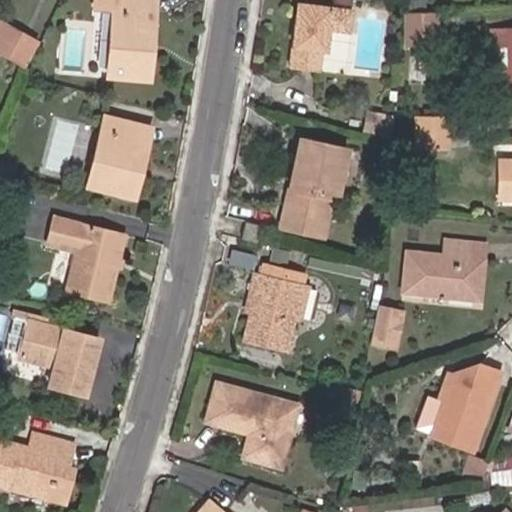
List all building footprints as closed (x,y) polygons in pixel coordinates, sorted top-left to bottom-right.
[(119,13),(114,78),(155,81),(158,61),(151,61),(152,44),(159,45),(161,0),(100,0),(99,12),(119,13)] [(310,49),(324,51),(332,52),(337,12),(305,8),(295,69),(307,70),(310,49)] [(438,21),(408,21),(406,52),(438,51),(438,21)] [(0,53),(31,73),(45,48),(7,27),(0,39),(0,53)] [(511,39),(490,41),(491,56),(511,56),(511,76),(491,76),(491,101),(511,100),(511,96),(511,39)] [(307,70),(321,72),(324,51),(310,49),(307,70)] [(452,151),(451,119),(426,119),(426,152),(452,151)] [(136,181),(144,182),(157,133),(112,122),(110,132),(146,141),(136,181)] [(146,141),(110,132),(95,188),(140,200),(144,182),(136,181),(146,141)] [(306,143),(297,181),(304,183),(303,192),(296,190),(287,230),(326,239),(335,199),(340,200),(351,151),(306,143)] [(2,180),(16,182),(18,167),(4,165),(2,180)] [(304,183),(297,181),(296,190),(303,192),(304,183)] [(80,255),(71,292),(113,303),(129,238),(60,220),(54,247),(80,255)] [(264,227),(251,225),(248,240),(261,243),(264,227)] [(407,254),(402,294),(444,298),(452,292),(479,294),(482,264),(486,264),(488,247),(446,244),(445,256),(407,254)] [(258,276),(253,295),(262,297),(256,317),(249,346),(291,354),(297,325),(306,288),(258,276)] [(313,289),(306,288),(297,325),(304,326),(313,289)] [(262,297),(253,295),(248,315),(256,317),(262,297)] [(18,306),(9,346),(24,349),(32,309),(18,306)] [(404,317),(382,313),(374,350),(397,354),(404,317)] [(34,325),(25,360),(59,370),(53,388),(88,397),(102,344),(34,325)] [(441,440),(476,454),(504,376),(479,368),(460,387),(457,394),(451,392),(445,409),(451,411),(441,440)] [(211,421),(254,432),(264,435),(257,458),(284,465),(300,405),(221,384),(211,421)] [(264,435),(254,432),(246,456),(257,458),(264,435)] [(0,487),(14,491),(17,484),(57,495),(61,481),(65,462),(75,464),(79,448),(37,437),(32,454),(0,445),(0,487)] [(17,484),(14,491),(63,503),(69,484),(61,481),(57,495),(17,484)]
